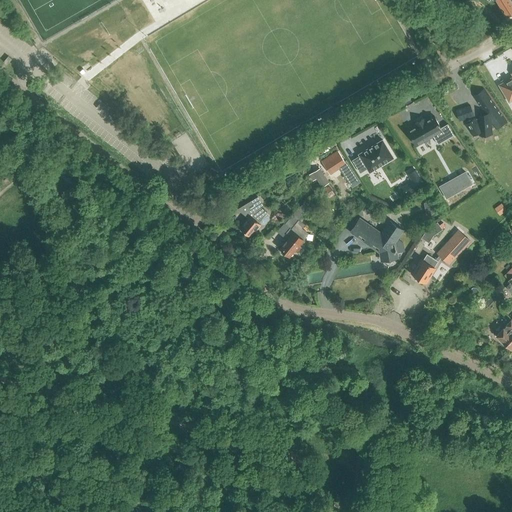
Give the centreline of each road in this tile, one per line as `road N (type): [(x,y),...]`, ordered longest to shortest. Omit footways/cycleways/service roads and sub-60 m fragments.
road 1 (residential): [(187,227),(511,32)]
road 2 (unclassified): [(511,383),(391,323),(284,303),(187,227)]
road 3 (track): [(0,385),(277,451)]
road 4 (unclassified): [(187,227),(0,72)]
